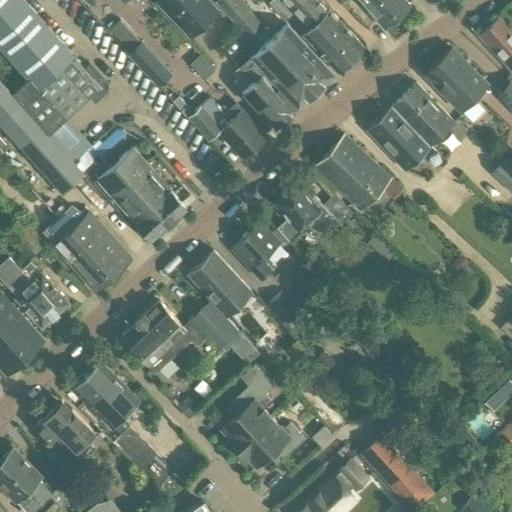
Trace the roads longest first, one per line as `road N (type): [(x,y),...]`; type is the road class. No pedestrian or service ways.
road 1 (residential): [(94,326),(334,110),(486,0)]
road 2 (residential): [(259,511),(94,326)]
